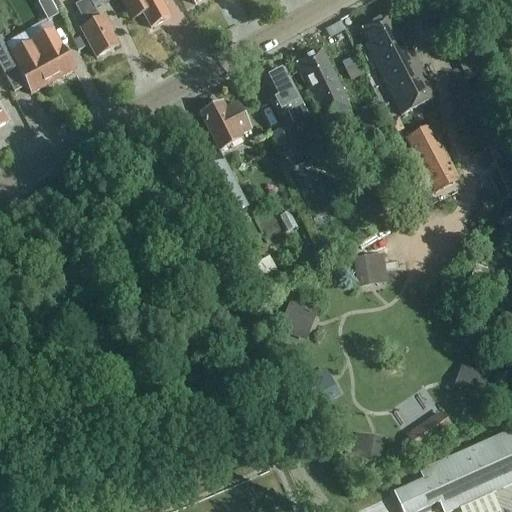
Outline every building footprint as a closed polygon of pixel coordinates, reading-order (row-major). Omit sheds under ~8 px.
[(99,21),(94,12),(116,2),(114,0),(86,0),(87,1),(75,8),(86,28),(80,32),(96,60),(118,48),(111,35),(113,34),(105,18),(99,21)] [(158,0),(117,0),(121,6),(129,1),(139,18),(140,17),(148,31),(169,20),(158,0)] [(58,19),(49,1),(39,7),(48,24),(58,19)] [(401,45),(388,18),(359,33),(401,117),(436,99),(407,42),(401,45)] [(53,33),(31,45),(52,84),(75,72),(53,33)] [(11,56),(8,50),(0,54),(0,70),(6,81),(18,74),(30,96),(52,84),(31,45),(11,56)] [(350,108),(322,53),(295,67),(323,122),(350,108)] [(355,57),(340,65),(352,86),(366,79),(355,57)] [(301,106),(284,73),(264,83),(272,98),(269,99),(279,118),(301,106)] [(480,117),(468,91),(464,82),(448,89),(464,124),(480,117)] [(37,95),(27,100),(36,119),(46,115),(37,95)] [(222,105),(199,116),(219,153),(240,142),(239,139),(251,132),(236,105),(225,110),(222,105)] [(356,117),(367,139),(381,131),(370,110),(356,117)] [(434,195),(459,182),(431,129),(406,142),(432,191),(419,197),(426,211),(439,204),(434,195)] [(272,138),(285,162),(299,155),(286,130),(272,138)] [(503,171),(494,147),(482,152),(491,175),(487,177),(499,206),(511,201),(511,185),(506,169),(503,171)] [(248,209),(225,161),(202,173),(225,220),(227,219),(232,229),(246,222),(241,212),(248,209)] [(418,190),(428,184),(421,171),(411,176),(418,190)] [(511,207),(494,223),(508,239),(511,235),(511,207)] [(389,285),(384,256),(353,260),(357,290),(389,285)] [(279,278),(269,260),(254,267),(240,274),(252,296),(260,292),(259,289),(279,278)] [(316,313),(289,303),(277,333),(304,344),(316,313)] [(489,374),(461,364),(451,394),(479,404),(489,374)] [(299,383),(314,412),(339,399),(325,371),(299,383)] [(488,398),(507,405),(511,390),(511,381),(495,376),(488,398)] [(405,437),(418,457),(453,434),(440,414),(405,437)] [(511,435),(511,433),(488,444),(419,475),(423,483),(395,496),(402,511),(429,511),(439,508),(440,511),(460,511),(511,488),(511,435)] [(348,465),(379,470),(384,441),(353,436),(348,465)]
